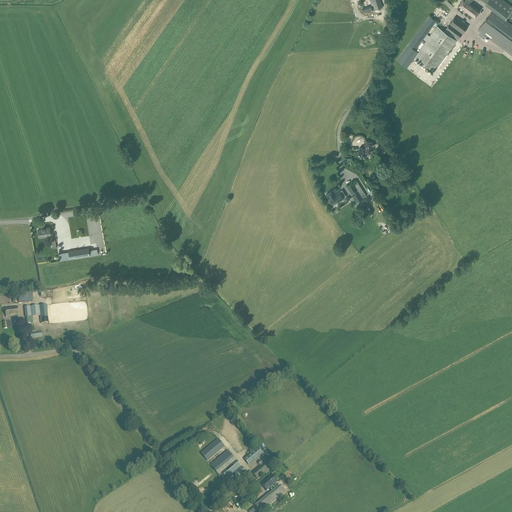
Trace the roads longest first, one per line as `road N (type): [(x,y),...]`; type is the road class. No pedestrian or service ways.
road 1 (unclassified): [(196,507),(75,352),(0,357)]
road 2 (unknown): [(385,0),(373,71),(340,126),(344,187)]
